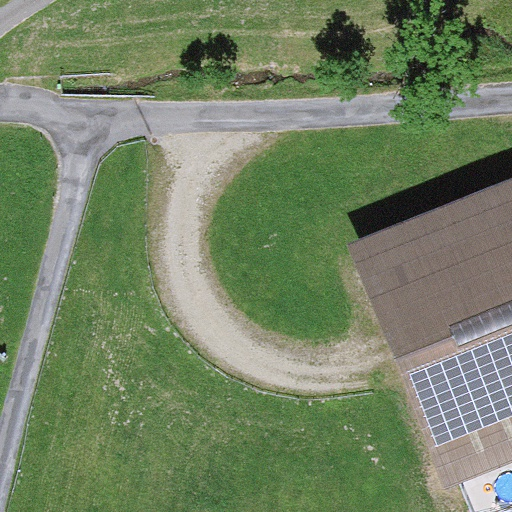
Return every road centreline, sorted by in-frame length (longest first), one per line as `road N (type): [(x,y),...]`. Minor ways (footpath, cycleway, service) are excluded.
road 1 (residential): [(0,106),(204,121),(511,103)]
road 2 (track): [(92,113),(0,502)]
